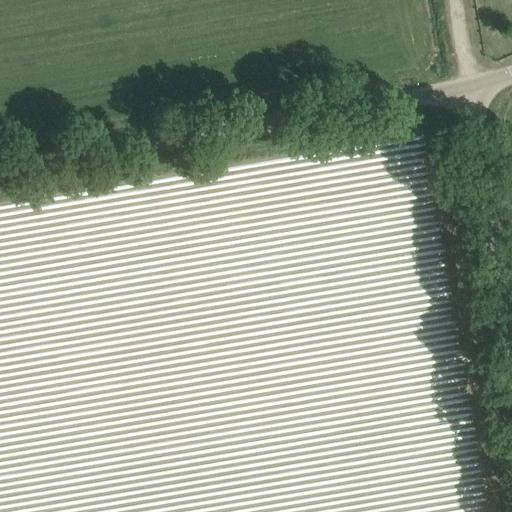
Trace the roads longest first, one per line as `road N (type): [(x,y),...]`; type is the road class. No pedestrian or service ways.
road 1 (unclassified): [(0,168),(468,91)]
road 2 (unclassified): [(511,348),(468,91)]
